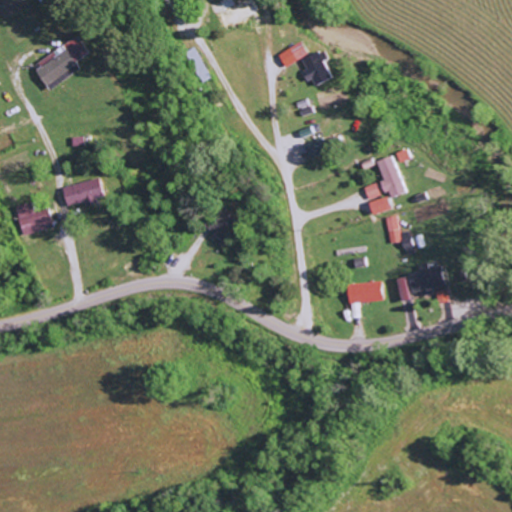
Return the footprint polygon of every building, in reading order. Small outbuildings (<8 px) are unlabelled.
[(89,54),(79,39),(34,68),(49,91),(82,70),(77,62),(89,54)] [(278,55),(286,68),(309,55),(301,41),(278,55)] [(323,50),(301,63),(315,88),(333,78),(325,63),(329,61),(323,50)] [(303,146),(308,159),(327,152),(322,139),(303,146)] [(377,163),(384,181),(381,182),(388,200),(406,194),(392,157),(377,163)] [(106,197),(101,179),(64,189),(69,207),(86,203),(87,208),(99,205),(97,200),(106,197)] [(368,202),(380,197),(375,184),(363,188),(368,202)] [(369,204),(373,217),(393,211),(388,197),(369,204)] [(22,228),(52,219),(49,210),(40,213),(37,202),(16,208),(22,228)] [(223,241),(242,221),(229,209),(210,229),(223,241)] [(388,245),(403,243),(404,255),(413,254),(410,233),(399,235),(396,217),(385,218),(388,245)] [(446,286),(442,268),(396,278),(401,300),(421,295),(422,298),(434,295),(433,289),(446,286)] [(347,304),(382,303),(382,283),(347,284),(347,304)] [(437,305),(449,303),(446,290),(435,292),(437,305)]
